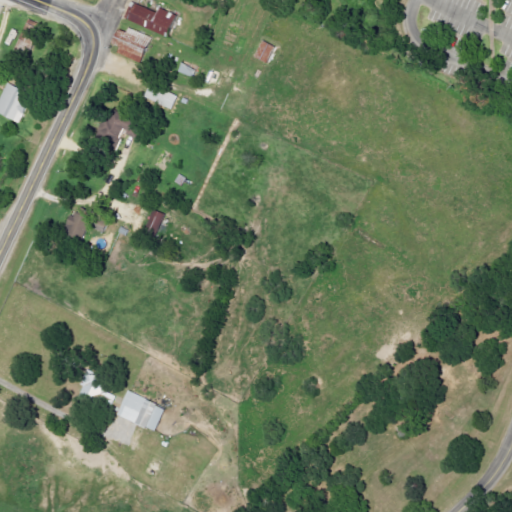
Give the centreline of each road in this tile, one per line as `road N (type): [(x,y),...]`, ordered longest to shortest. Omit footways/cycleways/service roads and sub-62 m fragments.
road 1 (residential): [(457,511),(490,482),(511,445),(408,23),(430,53),(511,83)]
road 2 (tertiary): [(0,254),(91,53),(90,34)]
